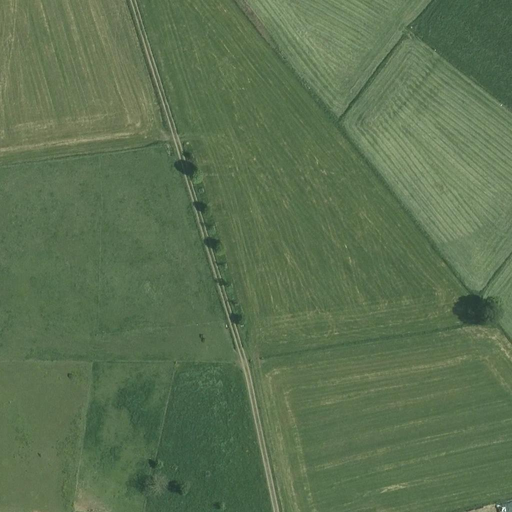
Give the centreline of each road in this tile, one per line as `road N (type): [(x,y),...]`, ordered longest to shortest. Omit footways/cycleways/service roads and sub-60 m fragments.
road 1 (track): [(132,0),(243,359)]
road 2 (track): [(278,511),(243,359)]
